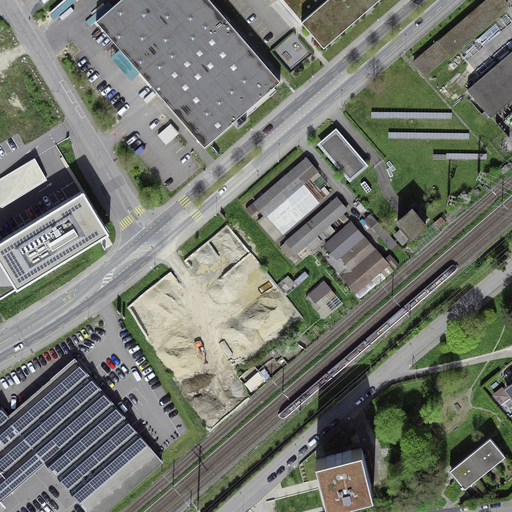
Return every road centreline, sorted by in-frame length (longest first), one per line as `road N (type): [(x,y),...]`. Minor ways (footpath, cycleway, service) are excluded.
road 1 (secondary): [(0,351),(116,272),(430,0)]
road 2 (residential): [(229,511),(511,267)]
road 3 (unknown): [(287,124),(373,240)]
road 4 (unknown): [(318,96),(369,153),(397,207)]
